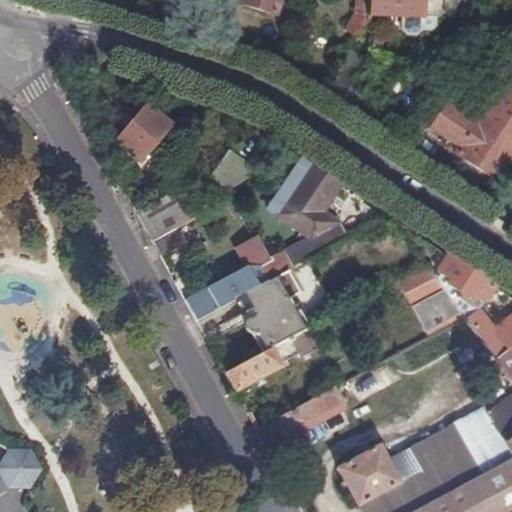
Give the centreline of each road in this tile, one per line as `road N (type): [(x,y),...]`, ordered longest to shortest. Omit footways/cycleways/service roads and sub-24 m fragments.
road 1 (residential): [(511,254),(259,87),(99,31),(5,34)]
road 2 (residential): [(5,34),(272,511)]
